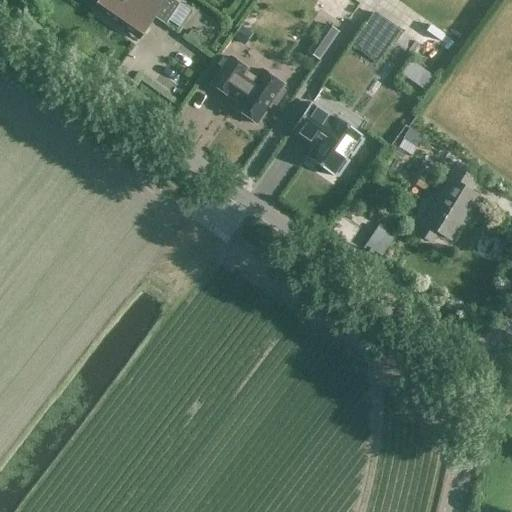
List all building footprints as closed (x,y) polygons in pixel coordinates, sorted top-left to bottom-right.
[(173,0),(163,0),(158,9),(145,0),(96,0),(94,4),(141,36),(154,17),(164,24),(179,4),(173,0)] [(494,0),(366,0),(366,1),(449,62),(494,0)] [(308,50),(320,57),(338,29),(326,21),(308,50)] [(227,55),(208,84),(225,95),(226,94),(236,101),(232,107),(254,123),(268,101),(273,104),(282,90),(278,87),(280,84),(258,69),(254,76),(243,69),(244,67),(227,55)] [(410,60),(400,74),(426,92),(436,78),(410,60)] [(323,153),(345,169),(375,127),(328,94),(313,116),(337,133),(323,153)] [(476,195),(468,190),(474,179),(422,148),(409,168),(435,184),(430,193),(438,198),(416,234),(429,242),(436,232),(449,240),(476,195)] [(380,255),(392,237),(377,226),(365,244),(380,255)]
